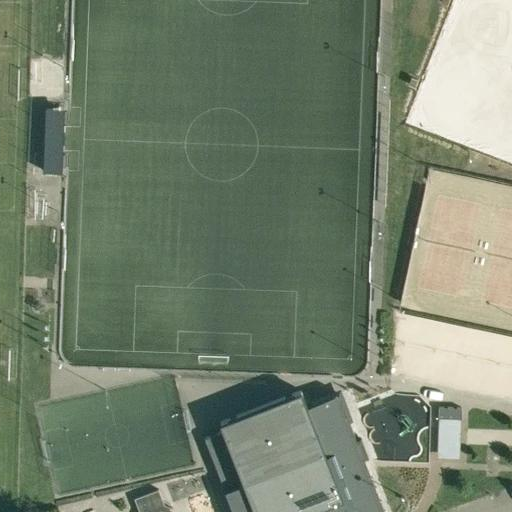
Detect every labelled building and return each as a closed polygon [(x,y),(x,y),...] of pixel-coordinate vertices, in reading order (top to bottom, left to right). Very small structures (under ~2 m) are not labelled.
[(63,107),(45,106),(43,171),(60,172),(63,107)] [(434,167),(415,287),(437,290),(443,255),(425,252),(427,239),(441,241),(444,227),(440,227),(443,209),(456,211),(461,181),(480,184),(482,175),(434,167)] [(383,511),(337,393),(307,405),(300,390),(220,422),(223,430),(204,437),(213,461),(233,511),(383,511)] [(466,457),(467,416),(446,416),(445,456),(466,457)] [(169,511),(171,507),(164,504),(159,487),(148,492),(154,507),(140,511),(169,511)]
